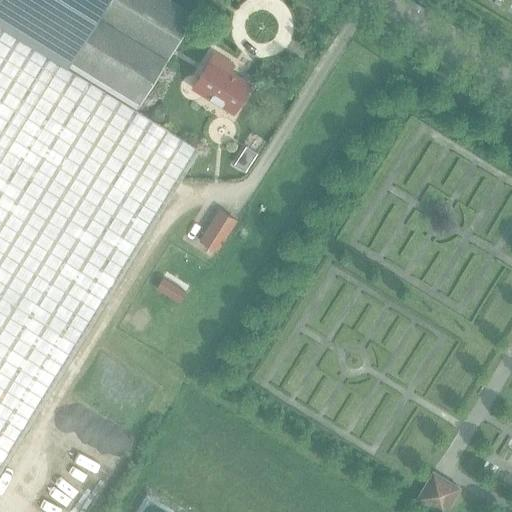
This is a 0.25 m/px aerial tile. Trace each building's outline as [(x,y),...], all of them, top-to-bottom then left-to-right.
[(0,470),(198,151),(135,111),(193,17),(165,0),(0,0),(0,1),(0,470)] [(213,96),(234,109),(248,87),(226,73),(229,68),(220,63),(201,94),(211,100),(213,96)] [(198,241),(217,252),(237,220),(218,209),(198,241)] [(146,321),(155,307),(142,299),(133,313),(146,321)] [(416,499),(437,511),(444,511),(459,488),(432,472),(416,499)]
